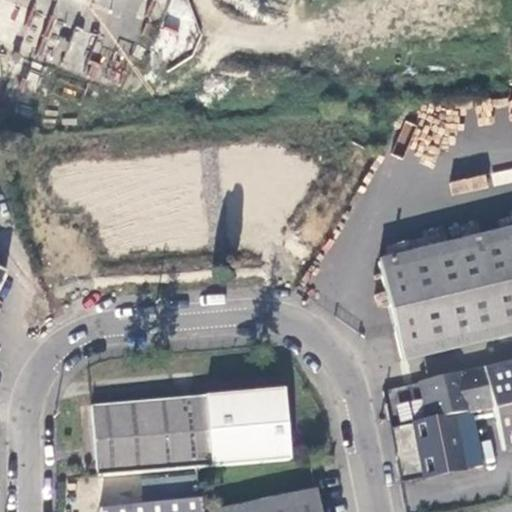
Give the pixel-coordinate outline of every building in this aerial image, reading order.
[(511,229),(375,260),(398,356),(511,330),(511,229)] [(511,450),(511,359),(416,383),(425,422),(453,416),(490,409),(502,453),(511,450)] [(93,405),(97,476),(289,460),(284,389),(93,405)] [(425,422),(413,425),(425,479),(464,471),(453,416),(425,422)] [(319,511),(316,490),(205,511),(319,511)] [(200,511),(199,501),(99,511),(200,511)]
